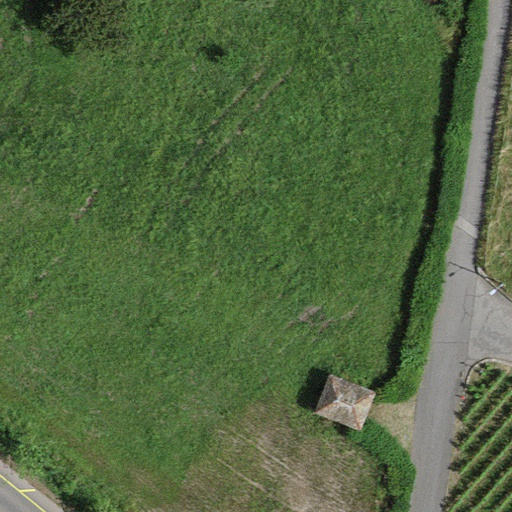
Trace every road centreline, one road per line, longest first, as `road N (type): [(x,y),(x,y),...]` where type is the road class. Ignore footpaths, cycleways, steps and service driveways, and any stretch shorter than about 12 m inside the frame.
road 1 (residential): [(457,311),(501,0)]
road 2 (residential): [(424,511),(457,311)]
